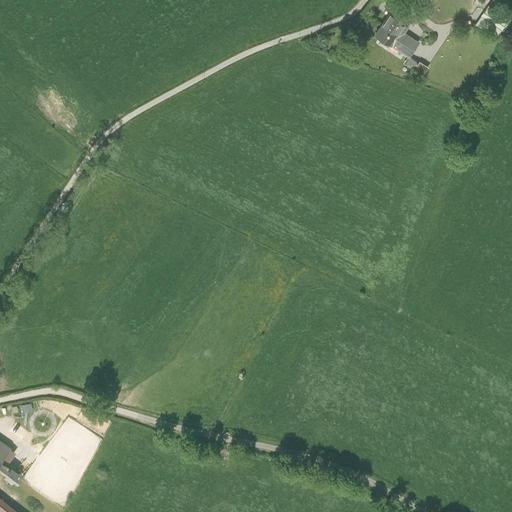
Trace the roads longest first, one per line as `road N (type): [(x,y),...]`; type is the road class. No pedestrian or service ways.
road 1 (track): [(364,0),(351,15),(242,53),(121,121),(102,137),(0,291)]
road 2 (track): [(407,511),(339,470),(79,397),(40,391),(0,399)]
